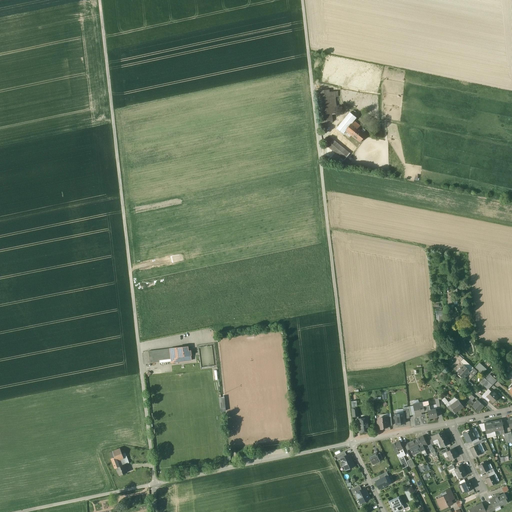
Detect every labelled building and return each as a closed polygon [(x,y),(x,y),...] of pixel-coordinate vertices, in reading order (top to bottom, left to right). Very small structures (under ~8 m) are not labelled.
[(329,90),(318,91),(322,123),(326,123),(332,122),(331,114),(329,92),(329,90)] [(350,112),(339,125),(346,130),(351,124),(353,121),(356,117),(350,112)] [(360,126),(353,121),(351,124),(357,129),(358,128),(360,126)] [(357,129),(351,124),(346,130),(352,135),(357,129)] [(346,130),(339,125),(337,128),(343,134),(346,130)] [(365,134),(358,128),(357,129),(352,135),(360,142),(365,134)] [(329,137),(324,144),(344,160),(350,154),(329,137)] [(188,346),(170,349),(171,358),(171,359),(171,363),(191,360),(191,355),(190,350),(188,351),(188,346)] [(170,349),(148,351),(149,353),(152,353),(152,357),(154,357),(155,360),(155,362),(159,362),(159,360),(171,359),(171,358),(170,349)] [(464,365),(460,362),(463,359),(460,356),(456,360),(451,366),(456,371),(460,367),(461,368),(464,365)] [(479,364),(475,369),(477,371),(482,375),(486,370),(479,364)] [(470,371),(464,365),(461,368),(457,372),(464,378),(468,373),(470,371)] [(470,371),(468,373),(473,376),(477,371),(475,369),(473,368),(470,371)] [(496,380),(491,375),(487,380),(492,385),(496,380)] [(492,385),(487,380),(482,385),(488,390),(492,385)] [(498,396),(492,390),(486,396),(493,402),(498,396)] [(463,406),(458,400),(450,406),(452,409),(455,413),(455,412),(463,406)] [(484,406),(478,400),(474,404),(472,406),(478,412),(484,406)] [(423,403),(418,404),(419,405),(413,406),(415,414),(416,416),(421,415),(421,412),(425,411),(423,403)] [(430,410),(427,410),(428,411),(429,418),(438,417),(436,409),(430,410)] [(403,413),(395,414),(395,416),(394,417),(394,419),(395,420),(396,424),(405,423),(404,419),(404,413),(403,413)] [(382,428),(384,427),(388,426),(387,417),(380,418),(377,421),(378,427),(380,429),(382,428)] [(367,418),(358,419),(360,432),(369,431),(367,418)] [(502,419),(493,421),(495,430),(498,429),(499,430),(504,429),(502,419)] [(493,421),(484,423),(486,433),(491,432),(491,431),(495,430),(493,421)] [(472,429),(463,433),(464,433),(466,438),(465,438),(467,442),(472,440),(476,438),(472,429)] [(431,436),(433,440),(434,440),(435,443),(439,442),(441,447),(449,443),(445,434),(443,431),(440,433),(440,432),(431,436)] [(423,436),(416,439),(420,447),(423,446),(427,444),(423,436)] [(479,440),(473,443),(474,446),(477,444),(478,445),(481,443),(486,440),(485,437),(479,440)] [(420,447),(416,439),(407,443),(407,444),(410,449),(411,448),(412,450),(411,451),(411,452),(412,451),(414,454),(421,450),(420,447)] [(403,449),(399,441),(392,445),(395,452),(403,449)] [(432,445),(431,444),(428,445),(433,456),(436,455),(432,445)] [(474,446),(470,448),(474,456),(477,455),(481,453),(478,445),(477,444),(474,446)] [(458,456),(454,448),(448,451),(446,452),(447,452),(450,460),(458,456)] [(377,454),(377,453),(369,457),(373,464),(380,461),(379,459),(377,454)] [(351,461),(348,455),(346,456),(340,459),(343,465),(344,465),(346,468),(349,467),(350,468),(354,466),(352,460),(351,461)] [(489,469),(486,461),(478,465),(482,473),(486,472),(490,470),(489,469)] [(119,466),(116,468),(119,476),(127,472),(124,465),(119,466)] [(467,475),(462,465),(454,469),(459,478),(467,475)] [(493,475),(490,476),(486,478),(489,486),(497,482),(493,475)] [(380,479),(375,481),(379,489),(388,484),(385,477),(380,479)] [(465,481),(462,483),(462,484),(465,491),(466,492),(473,488),(469,480),(465,481)] [(359,486),(351,490),(353,494),(355,493),(361,490),(359,486)] [(365,492),(363,489),(361,490),(355,493),(359,500),(362,501),(364,500),(365,501),(370,499),(366,492),(365,492)] [(447,494),(443,495),(444,497),(437,500),(439,506),(442,504),(444,508),(452,504),(449,497),(447,493),(447,494)] [(497,496),(490,499),(492,504),(495,510),(495,509),(494,508),(509,502),(505,494),(497,497),(497,496)] [(400,501),(398,497),(388,502),(393,511),(397,511),(404,509),(401,503),(400,501)] [(482,503),(469,509),(470,511),(485,511),(486,511),(484,508),(482,503)]
